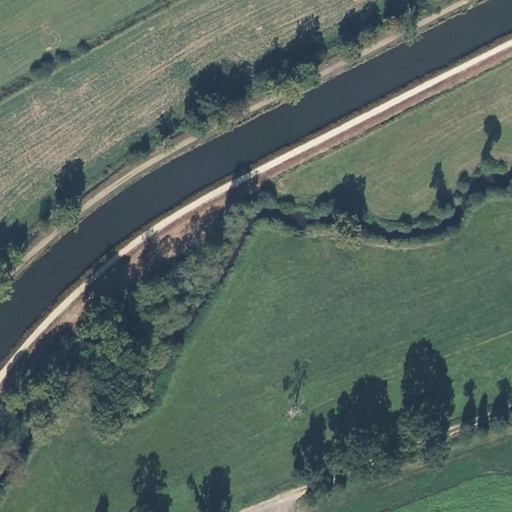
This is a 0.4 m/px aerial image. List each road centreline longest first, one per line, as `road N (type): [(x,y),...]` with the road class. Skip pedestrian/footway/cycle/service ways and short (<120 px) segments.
road 1 (track): [(469,0),(118,183),(0,285)]
road 2 (track): [(511,411),(249,511)]
